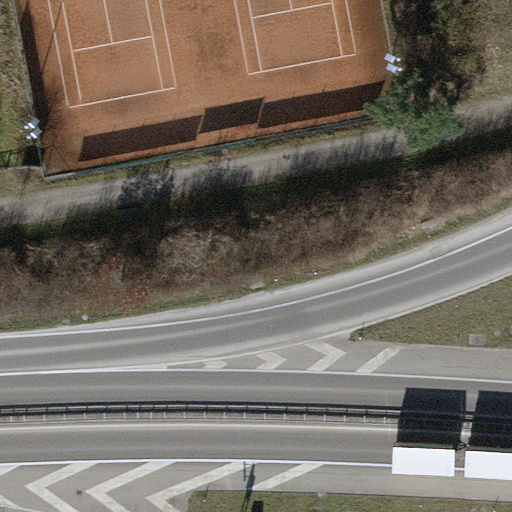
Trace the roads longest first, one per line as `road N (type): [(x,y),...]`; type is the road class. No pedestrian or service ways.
road 1 (trunk): [(511,252),(298,324),(0,364)]
road 2 (trunk): [(0,446),(238,443),(511,457)]
road 3 (trunk): [(511,400),(0,390)]
